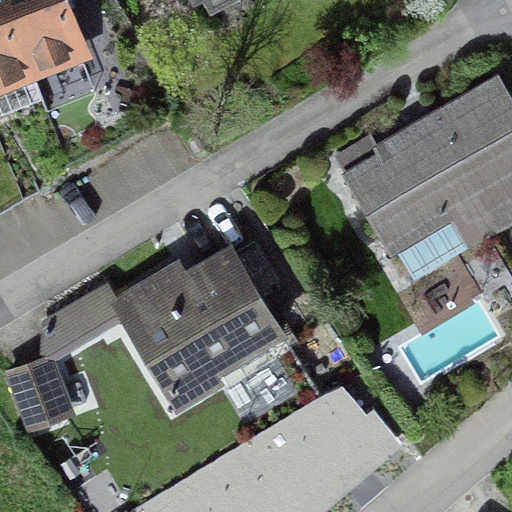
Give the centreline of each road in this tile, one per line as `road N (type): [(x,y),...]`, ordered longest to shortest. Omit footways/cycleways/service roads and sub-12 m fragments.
road 1 (residential): [(510,0),(0,303)]
road 2 (residential): [(511,414),(398,511)]
